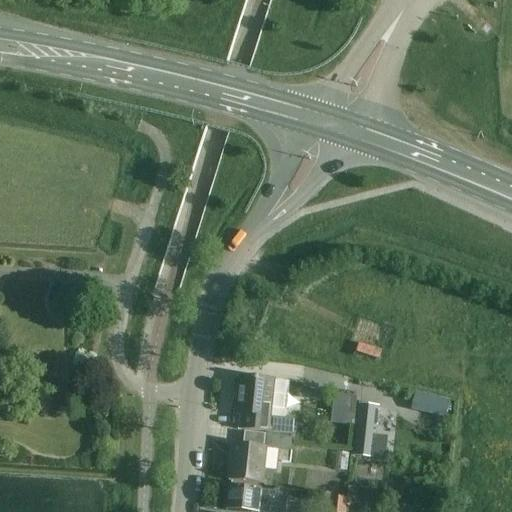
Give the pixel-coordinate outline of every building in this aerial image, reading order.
[(355,333),(353,343),(372,347),(374,337),(355,333)] [(241,377),(236,416),(269,419),(268,436),(293,439),(296,421),(284,420),(288,382),(241,377)] [(437,397),(433,415),(445,418),(450,400),(437,397)] [(360,406),(354,456),(384,459),(386,441),(374,440),(378,408),(360,406)] [(234,442),(230,481),(263,484),(265,470),(276,471),(279,450),(292,451),(293,439),(268,436),(267,438),(246,435),(245,443),(234,442)] [(230,486),(227,510),(246,511),(301,511),(303,503),(287,501),(288,492),(262,490),(230,486)] [(345,511),(347,497),(331,496),(329,511),(345,511)]
